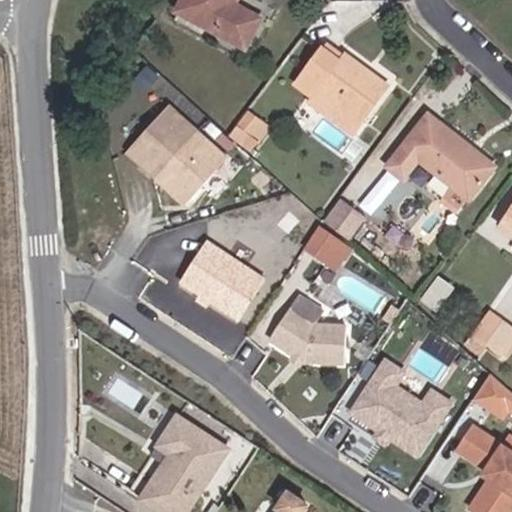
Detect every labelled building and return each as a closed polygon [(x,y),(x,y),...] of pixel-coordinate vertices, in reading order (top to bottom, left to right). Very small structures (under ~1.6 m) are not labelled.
[(241,16),(248,1),(248,0),(196,0),(185,21),(226,43),(232,36),(256,49),(267,30),(241,16)] [(254,56),(256,49),(232,36),(226,43),(254,56)] [(337,127),(360,144),(396,97),(350,63),(345,69),(326,56),(300,92),(318,106),(324,99),(346,115),(337,127)] [(135,86),(147,96),(158,84),(146,73),(135,86)] [(228,164),(169,111),(128,157),(186,210),(228,164)] [(472,151),(434,123),(410,156),(445,182),(475,203),(495,177),(472,157),(472,151)] [(337,268),(352,245),(316,223),(302,247),(337,268)] [(267,281),(209,243),(183,284),(200,295),(210,302),(241,321),(267,281)] [(197,300),(208,306),(210,302),(200,295),(197,300)] [(300,314),(292,309),(272,340),(297,356),(303,361),(305,362),(346,362),(347,325),(316,325),(324,312),(308,302),(300,314)] [(495,348),(511,361),(511,330),(509,328),(495,348)] [(303,361),(297,356),(294,361),(300,365),(303,361)] [(386,360),(353,410),(380,429),(393,437),(420,456),(454,405),(434,391),(425,405),(396,386),(405,372),(386,360)] [(511,419),(511,389),(483,374),(470,398),(511,419)] [(152,484),(142,500),(162,511),(187,511),(230,443),(179,411),(159,445),(171,453),(152,484)] [(510,511),(511,509),(511,449),(476,426),(461,449),(490,468),(494,476),(474,507),(481,511),(510,511)] [(376,435),(388,443),(393,437),(380,429),(376,435)] [(142,500),(152,484),(139,475),(129,491),(142,500)]
